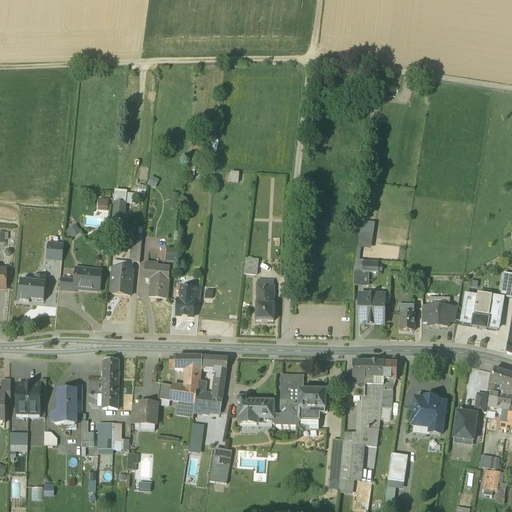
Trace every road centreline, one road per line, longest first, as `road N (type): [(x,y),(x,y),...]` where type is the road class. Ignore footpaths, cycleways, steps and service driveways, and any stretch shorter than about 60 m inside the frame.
road 1 (secondary): [(0,344),(396,345),(511,363)]
road 2 (track): [(281,345),(313,60),(511,89)]
road 3 (track): [(0,70),(313,60),(319,0)]
